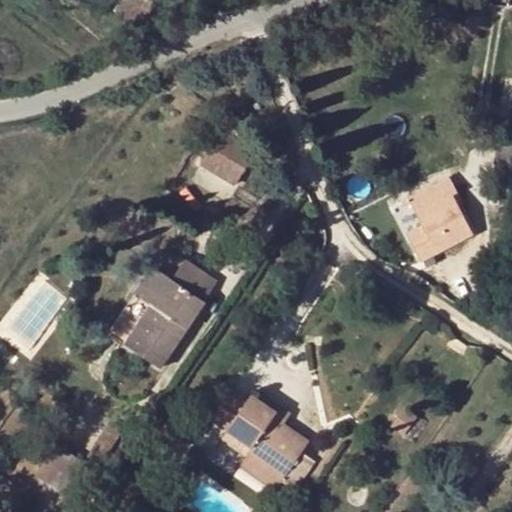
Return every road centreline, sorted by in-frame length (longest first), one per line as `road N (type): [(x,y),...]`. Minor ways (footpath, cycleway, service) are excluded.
road 1 (residential): [(254,22),(340,230),(511,351)]
road 2 (unclassified): [(0,115),(254,22)]
